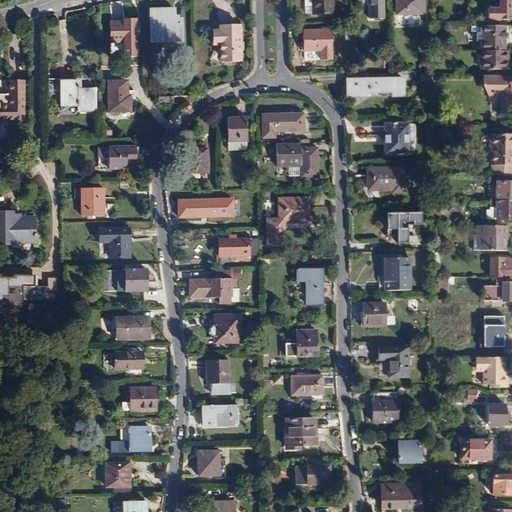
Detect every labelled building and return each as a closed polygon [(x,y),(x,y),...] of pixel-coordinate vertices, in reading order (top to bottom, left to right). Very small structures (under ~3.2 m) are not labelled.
[(303,0),(305,13),(313,13),(312,0),(303,0)] [(312,0),(313,13),(313,15),(333,14),(332,0),(312,0)] [(372,0),(373,5),(369,6),(369,20),(385,20),(384,0),(372,0)] [(395,0),(396,15),(423,14),(423,0),(395,0)] [(511,5),(511,0),(499,0),(500,8),(488,8),(488,20),(511,20),(511,5)] [(151,41),(181,40),(181,20),(174,20),(173,10),(165,10),(150,10),(151,41)] [(241,44),(241,25),(231,25),(219,25),(219,30),(212,30),(212,45),(220,45),(220,62),(241,62),(241,44)] [(482,26),(482,51),(504,51),(505,35),(505,26),(482,26)] [(303,39),(303,52),(320,51),(321,60),(332,60),(332,30),(303,30),(303,39)] [(480,70),(507,70),(507,58),(507,51),(504,51),(482,51),(480,51),(480,70)] [(387,58),(378,58),(378,69),(387,68),(387,58)] [(500,118),(511,118),(511,105),(511,82),(501,82),(501,76),(482,76),(488,96),(500,97),(500,118)] [(47,95),(60,94),(60,82),(60,79),(47,79),(47,95)] [(362,80),(346,80),(346,88),(346,97),(367,97),(367,93),(391,92),(391,96),(404,96),(403,79),(362,80)] [(0,120),(24,120),(24,80),(18,80),(8,80),(8,84),(6,84),(6,92),(8,91),(8,94),(0,94),(0,120)] [(60,94),(61,105),(77,105),(77,112),(96,112),(96,88),(80,88),(80,81),(73,81),(60,82),(60,94)] [(108,81),(108,112),(130,112),(130,105),(130,96),(127,96),(127,81),(118,81),(108,81)] [(261,115),(262,138),(275,138),(275,132),(304,131),(304,121),(304,114),(261,115)] [(227,118),(227,142),(246,142),(247,142),(246,118),(235,118),(227,118)] [(384,136),(384,155),(408,155),(408,124),(384,124),(384,136)] [(103,131),(103,141),(111,141),(112,131),(103,131)] [(492,148),(492,176),(511,176),(511,134),(493,135),(493,148),(492,148)] [(247,150),(246,142),(227,142),(227,151),(247,150)] [(277,167),(300,166),(300,178),(317,178),(317,162),(317,147),(301,148),(301,143),(277,144),(277,167)] [(108,158),(109,169),(119,169),(118,163),(126,163),(136,163),(136,154),(136,147),(98,147),(99,158),(108,158)] [(199,173),(207,173),(207,150),(200,150),(187,150),(188,173),(199,173)] [(403,168),(392,168),(367,169),(367,177),(367,189),(382,189),(382,190),(392,190),(392,193),(404,193),(403,168)] [(511,201),(511,182),(495,182),(495,201),(511,201)] [(81,195),(82,216),(104,216),(104,201),(104,188),(81,188),(81,195)] [(307,198),(278,199),(279,219),(266,219),(267,246),(283,245),(283,223),(308,222),(308,209),(307,198)] [(178,207),(178,218),(220,217),(220,200),(178,201),(178,207)] [(511,201),(495,201),(495,211),(486,211),(486,221),(511,221),(511,201)] [(0,213),(0,243),(12,244),(12,242),(34,242),(34,218),(19,219),(12,219),(12,216),(12,213),(0,213)] [(386,225),(387,237),(407,237),(407,213),(386,213),(386,225)] [(507,226),(476,226),(476,236),(479,236),(479,250),(479,251),(505,251),(505,236),(507,236),(507,231),(507,226)] [(99,229),(99,242),(110,242),(110,258),(129,258),(129,243),(129,229),(99,229)] [(243,256),(259,255),(259,239),(249,239),(236,239),(228,240),(218,240),(218,248),(218,257),(235,256),(243,256)] [(490,277),(504,278),(504,276),(511,275),(511,259),(504,260),(504,258),(490,257),(490,277)] [(385,291),(409,290),(409,258),(385,258),(385,274),(385,291)] [(322,288),(321,269),(296,270),(296,282),(305,282),(306,305),(322,305),(322,288)] [(125,270),(125,291),(146,291),(146,281),(146,270),(125,270)] [(189,287),(189,297),(219,297),(219,304),(231,304),(231,296),(232,296),(232,289),(232,280),(231,280),(231,270),(214,270),(214,280),(189,280),(189,287)] [(0,273),(0,306),(23,308),(23,301),(58,302),(59,293),(47,292),(47,287),(33,286),(33,275),(12,274),(12,277),(0,277),(0,273)] [(438,277),(439,292),(447,292),(447,284),(452,284),(452,277),(439,277),(438,277)] [(483,286),(482,301),(511,301),(511,278),(495,278),(495,286),(483,286)] [(473,292),(473,284),(457,283),(457,291),(473,292)] [(385,317),(385,303),(361,304),(362,314),(362,327),(386,326),(386,325),(394,325),(393,316),(385,317)] [(240,315),(215,316),(215,321),(215,325),(212,326),(210,327),(210,329),(209,330),(209,332),(210,334),(212,336),(213,336),(215,337),(222,337),(222,342),(240,342),(240,315)] [(116,318),(116,339),(149,339),(149,327),(148,318),(116,318)] [(296,339),(296,357),(316,356),(316,348),(316,331),(298,331),(298,339),(296,339)] [(408,348),(378,348),(378,353),(378,360),(387,360),(388,377),(409,377),(408,348)] [(114,353),(114,369),(143,369),(143,363),(143,352),(114,353)] [(505,358),(475,358),(475,368),(479,372),(483,372),(483,385),(489,385),(489,388),(507,388),(507,376),(505,376),(505,367),(505,358)] [(207,370),(207,383),(211,383),(211,393),(229,393),(229,361),(206,361),(207,370)] [(322,375),(290,376),(291,396),(323,395),(322,384),(322,375)] [(129,403),(130,411),(156,411),(156,398),(156,388),(129,388),(129,403)] [(476,401),(476,390),(467,390),(467,401),(476,401)] [(372,422),(397,422),(396,393),(372,393),(372,405),(372,422)] [(231,405),(201,406),(201,416),(202,426),(232,426),(231,405)] [(488,405),(488,425),(504,425),(505,415),(505,405),(488,405)] [(315,419),(286,420),(287,446),(301,446),(316,445),(315,429),(315,419)] [(110,453),(150,452),(149,438),(149,426),(129,427),(129,429),(130,442),(120,442),(110,442),(110,453)] [(120,429),(120,442),(130,442),(129,429),(120,429)] [(490,440),(460,440),(460,459),(490,460),(490,448),(490,440)] [(394,462),(420,461),(419,441),(394,442),(394,454),(394,462)] [(198,462),(198,476),(219,476),(219,478),(225,478),(225,465),(219,465),(219,459),(219,451),(197,452),(198,462)] [(115,487),(129,487),(129,475),(129,463),(105,464),(106,487),(115,487)] [(295,490),(331,488),(330,477),(330,465),(294,466),(295,490)] [(492,495),(511,495),(511,475),(492,475),(492,495)] [(388,508),(409,508),(409,505),(419,505),(418,484),(382,485),(382,493),(381,493),(381,499),(381,506),(388,506),(388,508)] [(123,511),(145,511),(145,502),(123,502),(123,511)] [(234,511),(234,502),(212,502),(212,511),(234,511)]
